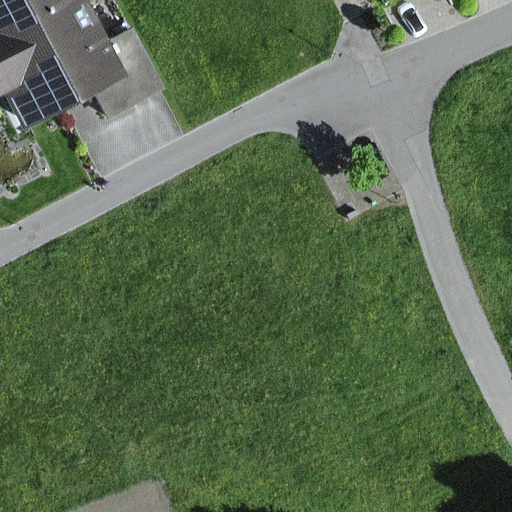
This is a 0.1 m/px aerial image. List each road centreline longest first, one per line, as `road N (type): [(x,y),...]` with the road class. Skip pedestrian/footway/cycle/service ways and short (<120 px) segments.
road 1 (residential): [(381,83),(295,104),(0,248)]
road 2 (residential): [(381,83),(477,345),(511,413)]
road 3 (residential): [(511,24),(381,83)]
